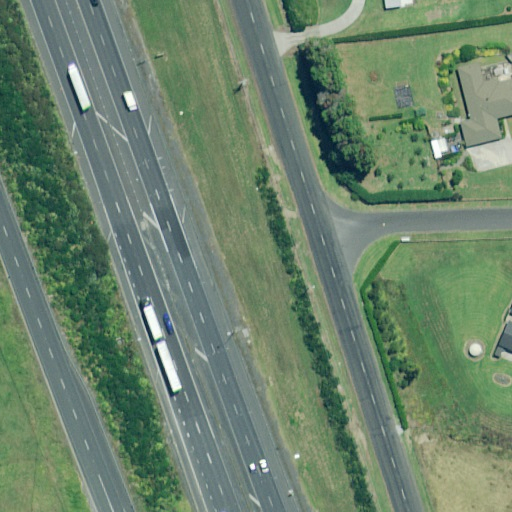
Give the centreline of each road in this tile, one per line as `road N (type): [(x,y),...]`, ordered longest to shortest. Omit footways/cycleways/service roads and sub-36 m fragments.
road 1 (motorway): [(79,0),(261,511)]
road 2 (motorway): [(225,511),(44,0)]
road 3 (unclassified): [(0,215),(111,511)]
road 4 (unclassified): [(405,511),(322,235)]
road 5 (unclassified): [(322,235),(247,0)]
road 6 (residential): [(511,217),(373,223),(322,235)]
